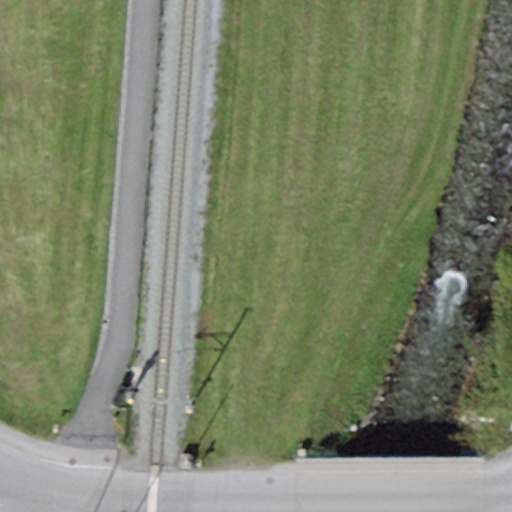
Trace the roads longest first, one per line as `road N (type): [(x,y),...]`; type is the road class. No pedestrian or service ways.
road 1 (track): [(146,0),(121,321),(74,497)]
road 2 (tertiary): [(23,499),(511,498)]
